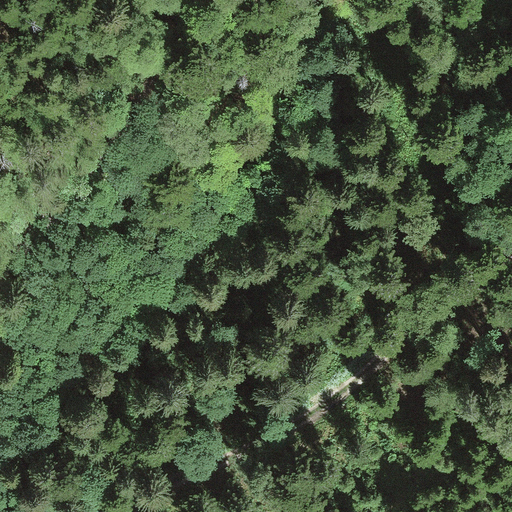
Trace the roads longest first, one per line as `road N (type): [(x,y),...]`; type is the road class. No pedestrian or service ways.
road 1 (track): [(125,511),(323,406),(444,300),(511,255)]
road 2 (track): [(186,0),(163,59),(89,176),(0,273)]
